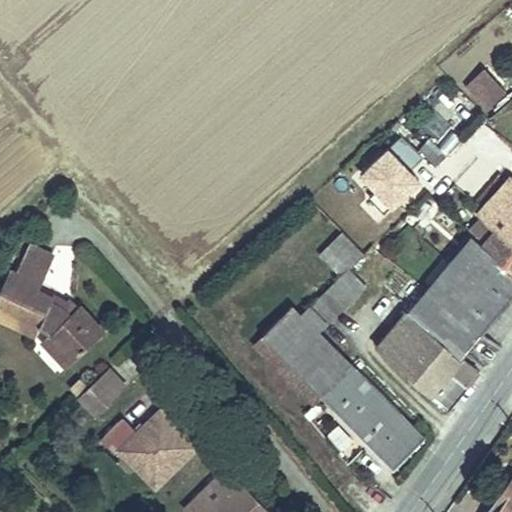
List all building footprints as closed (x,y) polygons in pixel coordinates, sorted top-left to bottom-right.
[(487,109),(506,91),(484,68),(465,86),(487,109)] [(446,154),(429,138),(417,151),(433,167),(446,154)] [(455,184),(482,156),(463,138),(436,166),(455,184)] [(511,242),(511,176),(479,212),(483,216),(495,229),(496,228),(511,242)] [(422,220),(432,205),(424,200),(415,214),(422,220)] [(511,242),(496,228),(495,229),(483,216),(470,231),(473,234),(511,270),(511,242)] [(349,269),(365,254),(342,231),(321,252),(343,275),(349,269)] [(481,333),(511,294),(511,270),(473,234),(450,262),(458,268),(434,297),(481,333)] [(103,332),(79,306),(76,308),(68,299),(64,304),(61,308),(51,303),(53,298),(37,291),(54,256),(29,244),(16,273),(10,270),(0,290),(0,316),(36,334),(41,327),(49,333),(47,335),(72,361),(103,332)] [(434,297),(458,268),(450,262),(426,290),(434,297)] [(356,296),(366,286),(349,269),(343,275),(340,278),(356,296)] [(356,296),(340,278),(330,288),(347,305),(356,296)] [(347,305),(330,288),(320,297),(337,315),(347,305)] [(481,333),(434,297),(426,290),(408,311),(461,357),(465,351),(481,333)] [(337,315),(320,297),(310,307),(325,321),(327,324),(337,315)] [(64,304),(53,298),(51,303),(61,308),(64,304)] [(351,364),(332,345),(330,346),(315,330),(325,321),(310,307),(301,316),(291,307),(262,336),(322,396),(351,364)] [(480,371),(467,361),(471,356),(465,351),(461,357),(408,311),(378,348),(449,408),(480,371)] [(72,361),(47,335),(42,340),(66,367),(72,361)] [(322,396),(262,336),(253,344),(313,405),(322,396)] [(424,436),(351,364),(322,396),(394,468),(424,436)] [(97,414),(126,387),(109,368),(85,390),(79,395),(97,414)] [(85,390),(77,381),(71,387),(79,395),(85,390)] [(309,420),(322,407),(317,401),(313,405),(304,414),(309,420)] [(156,486),(197,446),(160,408),(125,443),(138,456),(137,468),(156,486)] [(138,456),(125,443),(119,449),(137,468),(138,456)] [(271,511),(228,468),(185,510),(186,511),(271,511)] [(511,511),(511,483),(501,500),(497,497),(486,511),(511,511)]
